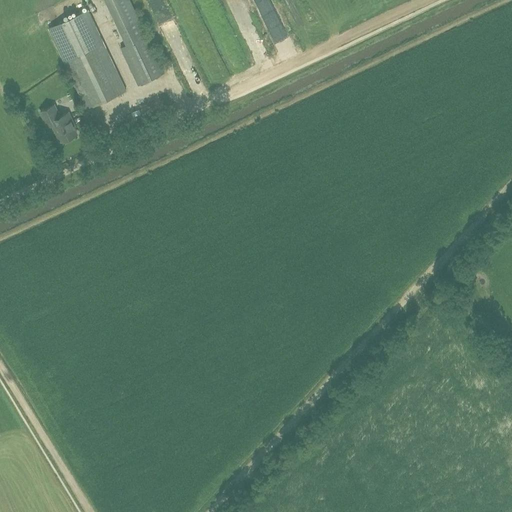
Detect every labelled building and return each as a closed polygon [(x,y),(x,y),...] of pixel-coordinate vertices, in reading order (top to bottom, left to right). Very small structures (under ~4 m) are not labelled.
[(106,0),(116,21),(127,45),(122,48),(139,85),(165,73),(136,11),(130,0),(106,0)] [(126,91),(103,42),(88,10),(84,12),(83,10),(78,12),(80,14),(49,29),(88,109),(126,91)] [(177,24),(166,28),(170,40),(181,36),(177,24)] [(244,73),(240,61),(234,63),(238,75),(244,73)] [(77,134),(72,122),(73,122),(69,113),(59,118),(58,114),(59,114),(55,105),(41,112),(48,127),(53,125),(61,142),(63,141),(65,142),(69,140),(70,138),(77,134)]
